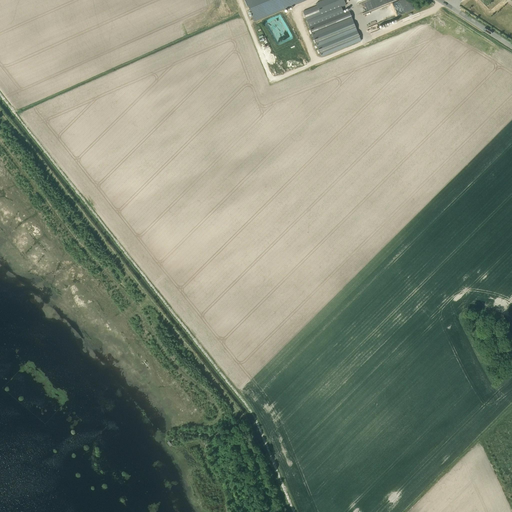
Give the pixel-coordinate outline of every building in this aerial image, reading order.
[(246,0),(255,21),(304,0),(246,0)] [(346,5),(344,0),(324,0),(316,3),(317,6),(303,11),(307,21),(346,5)] [(394,16),(414,9),(410,0),(403,0),(390,4),(394,16)] [(313,37),(353,21),(349,11),(344,12),(309,26),(313,37)] [(317,47),(357,31),(353,21),(313,37),(317,47)] [(357,31),(317,47),(321,57),(361,40),(357,31)]
